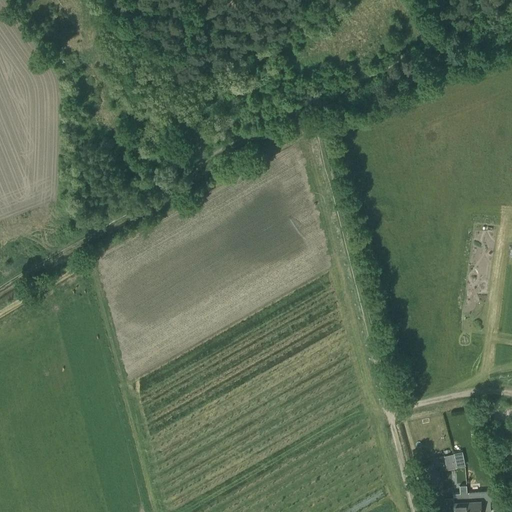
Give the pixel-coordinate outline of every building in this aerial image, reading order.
[(63,0),(40,16),(64,49),(93,29),(72,0),(63,0)] [(462,452),(454,453),(457,467),(461,467),(465,466),(462,452)] [(432,464),(423,467),(428,486),(438,483),(432,464)] [(458,474),(459,481),(467,480),(466,472),(464,472),(464,474),(458,474)] [(469,511),(468,500),(468,492),(467,485),(467,480),(459,481),(460,501),(454,501),(454,511),(469,511)] [(468,491),(468,492),(468,500),(469,511),(485,511),(491,511),(490,500),(491,500),(491,490),(490,490),(490,491),(469,492),(468,491)] [(438,506),(441,506),(442,511),(450,510),(447,497),(437,499),(438,506)]
